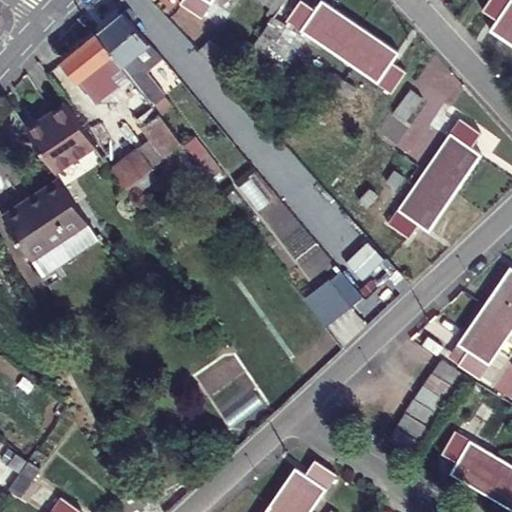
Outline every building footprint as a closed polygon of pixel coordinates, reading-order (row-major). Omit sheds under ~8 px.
[(208,0),(182,0),(180,2),(209,21),(218,7),(208,1),(208,0)] [(258,0),(278,9),(281,0),(258,0)] [(340,55),(358,26),(319,0),(318,0),(312,10),(300,2),(278,36),(292,45),(303,30),(340,55)] [(511,42),(511,2),(508,0),(490,0),(484,10),(497,18),(490,28),(511,42)] [(123,11),(94,33),(150,103),(163,94),(145,69),(162,57),(156,50),(123,11)] [(358,26),(340,55),(389,87),(401,69),(388,60),(394,50),(358,26)] [(150,103),(94,33),(60,60),(75,79),(91,66),(162,154),(179,140),(150,103)] [(318,90),(330,71),(323,66),(310,84),(318,90)] [(343,81),(330,71),(318,90),(331,99),(343,81)] [(425,171),(453,189),(477,153),(466,145),(475,131),(409,86),(373,135),(382,141),(408,104),(449,134),(425,171)] [(88,137),(66,103),(26,130),(54,173),(94,145),(88,137)] [(94,145),(121,186),(150,167),(135,144),(114,158),(96,131),(88,137),(94,145)] [(198,135),(187,141),(204,170),(215,164),(198,135)] [(401,169),(408,159),(398,152),(390,162),(401,169)] [(362,204),(387,222),(413,184),(388,166),(362,204)] [(453,189),(425,171),(389,223),(405,234),(416,221),(427,227),(453,189)] [(96,235),(56,177),(0,214),(39,273),(96,235)] [(257,221),(313,279),(332,261),(276,203),(257,221)] [(326,323),(362,295),(341,269),(305,298),(326,323)] [(486,305),(511,323),(511,322),(511,269),(510,269),(486,305)] [(511,323),(486,305),(460,343),(470,349),(461,363),(477,374),(511,323)] [(441,362),(433,372),(455,388),(463,378),(441,362)] [(432,374),(423,385),(445,402),(454,391),(432,374)] [(416,387),(409,399),(433,413),(440,401),(416,387)] [(410,402),(402,414),(424,428),(432,416),(410,402)] [(422,429),(396,414),(389,426),(415,441),(422,429)] [(412,442),(390,428),(382,441),(405,455),(412,442)] [(489,494),(507,466),(453,435),(443,452),(456,460),(450,470),(489,494)] [(26,460),(9,448),(2,460),(17,472),(26,460)] [(26,460),(17,472),(6,488),(18,497),(37,467),(26,460)] [(305,511),(331,475),(314,463),(305,476),(294,469),(269,506),(278,511),(305,511)] [(511,469),(507,466),(489,494),(511,507),(511,469)] [(53,511),(76,511),(61,501),(53,511)]
